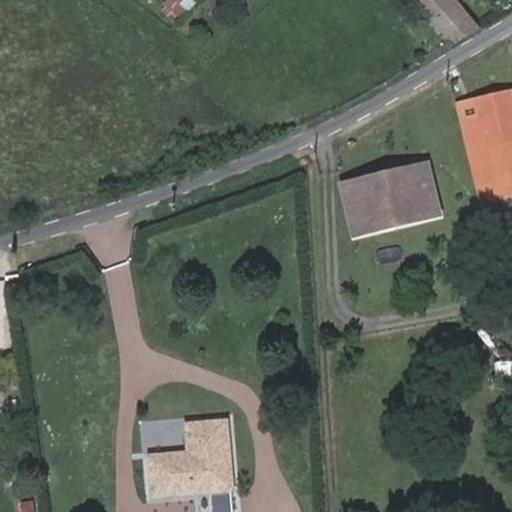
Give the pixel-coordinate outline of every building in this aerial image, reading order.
[(169,0),(166,7),(180,15),(188,0),(169,0)] [(476,30),(476,28),(453,0),(409,0),(447,47),(476,30)] [(511,194),(511,110),(508,93),(456,105),(480,202),(511,194)] [(438,216),(425,165),(340,186),(353,237),(438,216)] [(230,427),(202,428),(204,467),(191,467),(192,460),(152,461),(154,501),(234,497),(230,427)]
